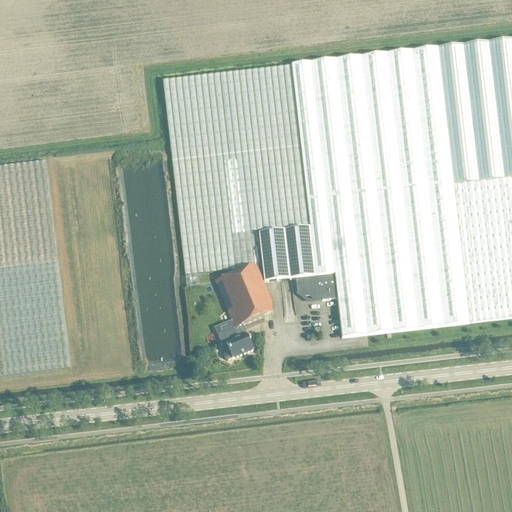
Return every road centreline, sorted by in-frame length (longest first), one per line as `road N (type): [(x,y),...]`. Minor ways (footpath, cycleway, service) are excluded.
road 1 (primary): [(387,381),(0,428)]
road 2 (unclassified): [(409,511),(387,381)]
road 3 (primary): [(511,367),(387,381)]
